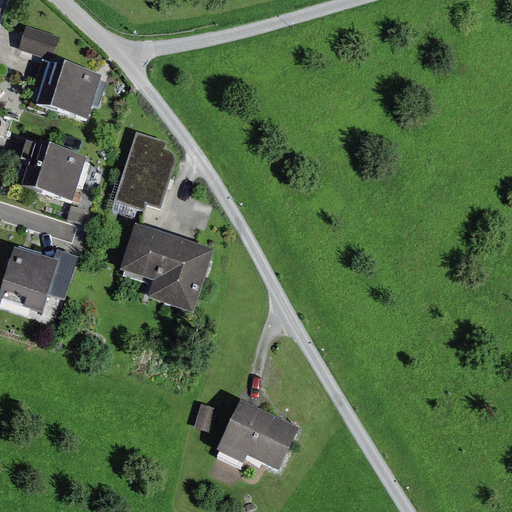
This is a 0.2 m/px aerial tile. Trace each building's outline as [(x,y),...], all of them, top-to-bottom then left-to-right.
[(62,30),(24,18),(17,41),(54,53),(62,30)] [(103,69),(46,51),(31,97),(89,115),(103,69)] [(182,133),(137,120),(117,188),(162,201),(182,133)] [(95,153),(38,135),(25,176),(82,194),(95,153)] [(216,243),(135,213),(112,274),(193,305),(216,243)] [(20,225),(1,280),(61,302),(81,247),(20,225)] [(304,430),(244,396),(216,446),(276,480),(304,430)]
